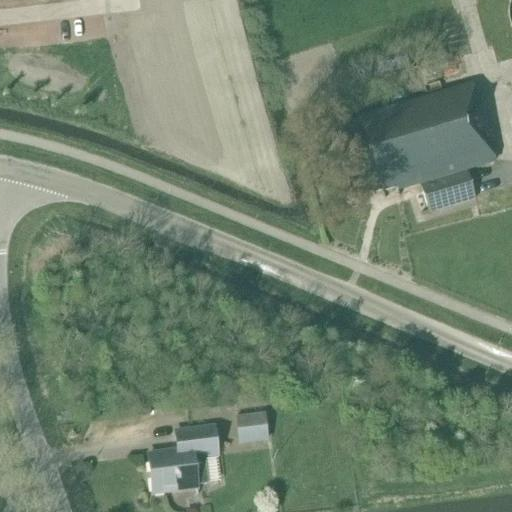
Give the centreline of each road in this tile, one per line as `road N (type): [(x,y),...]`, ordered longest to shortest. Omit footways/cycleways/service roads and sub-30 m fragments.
road 1 (secondary): [(511,367),(266,259),(13,170)]
road 2 (unclassified): [(57,511),(0,326)]
road 3 (track): [(511,137),(503,140),(465,0)]
